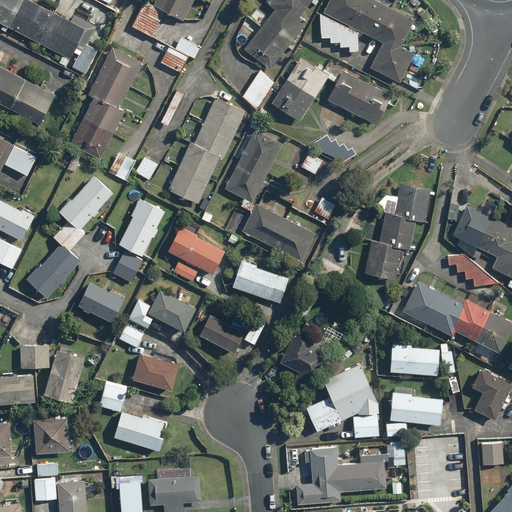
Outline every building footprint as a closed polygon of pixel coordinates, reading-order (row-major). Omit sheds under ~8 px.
[(66,66),(70,59),(73,53),(78,55),(72,67),(85,74),(98,49),(87,44),(97,25),(74,13),(70,20),(29,0),(0,0),(0,23),(63,55),(59,63),(66,66)] [(166,12),(171,15),(172,14),(182,20),(194,0),(153,0),(151,4),(166,12)] [(270,0),(278,6),(244,49),(271,69),(288,47),(292,50),(295,46),(291,43),(304,25),(307,22),(301,17),(312,2),(315,5),(319,0),(318,0),(270,0)] [(329,0),(322,14),(319,13),(322,37),(329,36),(329,42),(339,41),(340,47),(348,46),(348,52),(360,51),(357,30),(382,43),(370,67),(400,82),(415,53),(401,46),(415,20),(375,0),(329,0)] [(151,37),(166,12),(151,4),(147,1),(132,26),(151,37)] [(195,58),(201,45),(180,36),(174,49),(168,46),(161,62),(181,72),(189,56),(195,58)] [(95,97),(70,143),(100,159),(125,112),(118,108),(143,63),(111,46),(86,92),(95,97)] [(329,76),(300,58),(271,103),(300,122),(329,76)] [(0,104),(38,125),(54,94),(0,65),(0,104)] [(261,68),(243,96),(256,111),(274,82),(261,68)] [(344,69),(328,99),(376,125),(392,95),(344,69)] [(184,94),(176,89),(160,121),(168,126),(184,94)] [(167,189),(198,203),(220,157),(225,160),(246,114),(214,99),(194,143),(190,141),(167,189)] [(283,144),(259,131),(263,124),(253,119),(249,126),(255,129),(252,136),(248,134),(237,156),(240,158),(225,186),(244,196),(239,205),(251,211),(241,231),(301,261),(315,232),(256,203),(252,201),(283,144)] [(326,135),(309,144),(342,162),(356,155),(351,147),(347,150),(343,142),(339,145),(335,138),(329,141),(326,135)] [(0,169),(3,163),(27,175),(36,157),(12,145),(13,144),(0,137),(0,169)] [(108,172),(125,180),(135,160),(119,151),(108,172)] [(307,152),(300,166),(316,174),(322,161),(307,152)] [(133,171),(148,180),(158,163),(144,154),(133,171)] [(70,198),(58,211),(80,229),(92,215),(94,217),(99,211),(97,210),(113,192),(94,175),(72,199),(70,198)] [(371,240),(365,272),(395,278),(401,249),(410,250),(416,220),(423,222),(430,191),(399,184),(393,214),(385,212),(379,242),(371,240)] [(316,206),(330,216),(336,206),(322,197),(316,206)] [(113,273),(131,282),(142,259),(141,258),(153,236),(154,237),(159,229),(157,228),(166,212),(140,198),(129,217),(131,218),(119,243),(126,248),(113,273)] [(0,229),(22,240),(34,217),(35,214),(22,208),(21,210),(0,199),(0,229)] [(459,203),(451,202),(448,219),(456,220),(459,203)] [(491,268),(511,278),(507,287),(511,289),(511,239),(511,240),(511,239),(511,226),(466,205),(452,234),(496,256),(491,268)] [(85,233),(80,229),(79,230),(68,220),(52,236),(60,244),(61,242),(70,250),(85,233)] [(181,257),(173,271),(192,281),(199,267),(212,274),(224,252),(197,237),(198,235),(180,225),(167,250),(181,257)] [(0,239),(0,263),(12,269),(22,250),(0,239)] [(46,298),(60,283),(62,285),(67,279),(65,277),(81,260),(70,250),(61,242),(60,244),(40,265),(39,264),(25,279),(27,280),(46,298)] [(494,279),(462,246),(449,258),(481,291),(494,279)] [(319,257),(313,270),(337,281),(343,268),(319,257)] [(237,275),(232,286),(279,303),(288,278),(256,266),(257,263),(242,258),(239,266),(237,265),(234,274),(237,275)] [(78,305),(83,308),(82,310),(89,313),(90,311),(112,322),(125,297),(109,289),(108,291),(90,281),(78,305)] [(449,335),(462,305),(418,281),(412,291),(404,286),(399,293),(409,299),(403,311),(434,328),(431,334),(445,342),(449,335)] [(136,298),(126,318),(147,329),(153,317),(184,332),(196,308),(159,290),(151,306),(136,298)] [(296,311),(304,316),(315,299),(306,293),(296,311)] [(373,302),(387,309),(390,301),(376,294),(373,302)] [(475,342),(491,311),(467,298),(462,305),(449,335),(452,337),(455,331),(475,342)] [(370,302),(364,311),(373,317),(380,308),(370,302)] [(511,322),(491,311),(475,342),(473,347),(480,352),(484,345),(499,354),(511,330),(511,322)] [(200,327),(202,328),(198,335),(234,353),(241,338),(255,345),(264,325),(250,318),(243,332),(208,315),(204,322),(203,321),(200,327)] [(144,334),(138,331),(140,328),(136,326),(134,329),(125,324),(118,338),(137,347),(144,334)] [(299,371),(296,377),(312,385),(328,354),(326,353),(330,345),(297,328),(280,361),(299,371)] [(391,357),(390,372),(437,376),(437,374),(455,371),(451,351),(448,351),(447,344),(440,345),(441,352),(439,353),(440,349),(412,346),(412,343),(392,341),(391,349),(390,349),(389,357),(391,357)] [(19,367),(50,367),(50,345),(19,345),(19,367)] [(85,358),(57,349),(43,394),(72,402),(85,358)] [(141,383),(142,381),(173,390),(180,364),(139,353),(132,380),(141,383)] [(353,437),(380,435),(378,403),(359,363),(323,381),(331,396),(306,408),(317,432),(352,415),(353,437)] [(483,392),(473,409),(494,420),(511,387),(511,386),(480,369),(471,386),(483,392)] [(32,375),(0,376),(0,403),(34,402),(32,375)] [(105,380),(99,405),(121,410),(127,386),(105,380)] [(388,420),(387,435),(407,437),(408,424),(441,426),(443,398),(411,396),(412,394),(393,392),(391,420),(388,420)] [(122,411),(114,436),(159,451),(163,438),(159,436),(163,422),(141,415),(140,417),(122,411)] [(68,416),(34,417),(36,454),(70,452),(68,416)] [(9,422),(0,422),(0,457),(10,457),(9,422)] [(390,465),(405,464),(403,440),(388,441),(390,465)] [(501,441),(481,441),(482,465),(502,464),(501,441)] [(297,483),(297,503),(341,502),(340,492),(386,490),(385,461),(340,462),(339,446),(310,447),(311,482),(297,483)] [(462,511),(444,467),(415,479),(423,498),(428,496),(434,511),(462,511)] [(150,475),(150,505),(164,505),(163,511),(183,511),(184,503),(200,504),(201,477),(150,475)] [(57,499),(56,477),(34,478),(35,500),(57,499)] [(87,511),(86,479),(57,481),(58,511),(87,511)] [(401,480),(391,481),(392,494),(402,493),(401,480)] [(489,511),(511,511),(511,485),(505,493),(506,495),(489,511)] [(18,511),(18,503),(0,503),(0,511),(18,511)]
